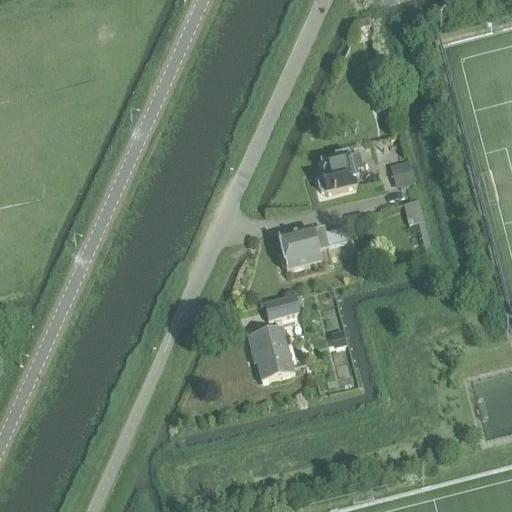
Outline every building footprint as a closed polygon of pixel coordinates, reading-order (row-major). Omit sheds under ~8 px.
[(369,22),(359,25),(361,32),(371,29),(369,22)] [(388,98),(373,101),(377,116),(392,112),(388,98)] [(358,159),(349,161),(348,156),(335,160),(336,166),(320,170),(323,181),(321,182),(321,183),(318,189),(319,196),(325,198),(327,198),(328,200),(357,192),(354,181),(359,179),(358,175),(362,174),(358,159)] [(398,191),(413,187),(408,167),(393,172),(398,191)] [(403,210),(409,231),(424,227),(419,206),(403,210)] [(363,217),(348,220),(351,232),(366,229),(363,217)] [(311,234),(277,244),(283,264),(281,267),(283,272),(286,274),(287,278),(321,268),(317,256),(330,252),(329,251),(346,247),(343,233),(326,237),(325,232),(312,236),(311,235),(311,234)] [(301,300),(296,302),(301,318),(305,317),(301,300)] [(268,326),(301,318),(296,302),(264,310),(268,326)] [(263,387),(296,379),(285,333),(250,342),(249,342),(254,360),(256,360),(262,387),(263,387)] [(334,341),(336,351),(347,349),(344,338),(334,341)]
